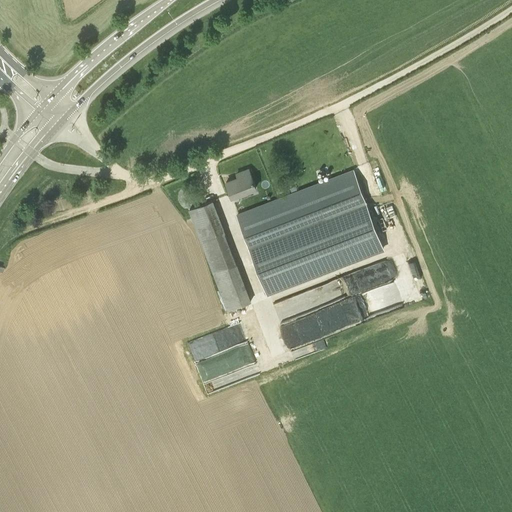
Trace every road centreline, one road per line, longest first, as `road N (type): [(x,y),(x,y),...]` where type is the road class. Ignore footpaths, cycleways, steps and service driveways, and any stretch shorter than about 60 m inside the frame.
road 1 (track): [(511,8),(373,89),(255,142)]
road 2 (unclassified): [(255,142),(141,180),(87,141)]
road 3 (primary): [(70,112),(130,56),(215,0)]
road 4 (primary): [(168,0),(51,96)]
